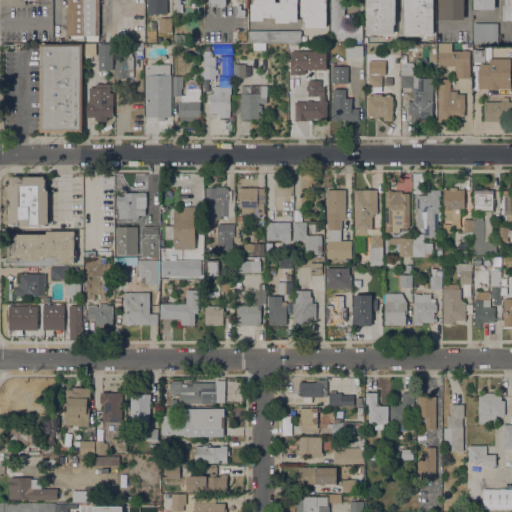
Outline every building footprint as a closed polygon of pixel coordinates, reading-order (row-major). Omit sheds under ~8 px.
[(67,36),(67,0),(99,0),(100,36),(98,36),(67,36)] [(167,0),(167,13),(147,13),(147,0),(167,0)] [(173,13),(173,0),(180,0),(180,4),(183,4),(183,13),(173,13)] [(304,27),(304,16),(301,16),(301,0),(298,0),(298,22),(289,22),(289,23),(276,23),(276,17),(263,17),(263,21),(251,21),(251,4),(253,4),(253,0),(327,0),(327,28),(304,27)] [(330,0),(347,0),(347,1),(345,1),(345,8),(344,8),(344,24),(351,24),(351,25),(356,25),(356,24),(360,24),(360,25),(362,25),(362,40),(358,40),(358,42),(352,43),(352,40),(349,40),(349,39),(337,39),(336,34),(331,34),(330,0)] [(396,0),(396,36),(365,36),(365,0),(396,0)] [(433,0),(433,34),(406,34),(406,24),(404,24),(404,0),(433,0)] [(464,0),(464,19),(438,19),(438,0),(464,0)] [(494,0),(494,8),(473,8),(473,0),(494,0)] [(511,21),(503,21),(503,5),(504,5),(504,0),(511,0),(511,21)] [(172,18),(172,32),(158,32),(158,18),(172,18)] [(498,23),(498,44),(474,44),(474,23),(498,23)] [(248,43),(248,30),(301,31),(301,36),(306,36),(306,43),(266,43),(254,43),(248,43)] [(174,43),(174,34),(188,34),(188,43),(174,43)] [(95,43),(95,52),(84,52),(84,43),(95,43)] [(468,50),(451,51),(451,43),(436,43),(436,66),(454,66),(454,78),(469,78),(468,50)] [(82,44),(83,132),(40,132),(40,44),(82,44)] [(101,68),(100,51),(106,51),(106,44),(114,44),(114,67),(101,68)] [(133,70),(128,70),(128,79),(115,79),(114,64),(115,64),(115,45),(130,45),(130,49),(132,49),(132,57),(133,57),(133,70)] [(363,46),(363,57),(345,57),(345,45),(363,46)] [(487,49),(487,48),(493,48),(493,49),(497,49),(496,56),(493,56),(493,57),(488,57),(488,62),(473,62),(473,49),(487,49)] [(326,70),(325,50),(288,51),(289,75),(304,74),(304,70),(326,70)] [(204,51),(212,51),(212,57),(215,57),(215,70),(218,70),(218,75),(215,75),(215,79),(204,79),(204,51)] [(174,59),(179,59),(179,61),(183,61),(183,69),(182,69),(182,72),(175,72),(174,59)] [(400,87),(401,62),(413,62),(413,73),(419,73),(419,78),(432,77),(432,118),(420,118),(420,120),(410,120),(410,115),(408,115),(408,102),(413,101),(413,94),(418,94),(418,88),(400,87)] [(490,65),(490,62),(500,63),(500,64),(510,64),(510,85),(479,84),(479,70),(480,70),(480,65),(490,65)] [(171,117),(165,117),(165,121),(157,121),(157,117),(145,117),(145,68),(149,68),(149,65),(170,64),(170,75),(171,75),(171,117)] [(245,78),(233,78),(233,64),(245,64),(245,78)] [(332,66),(348,66),(348,83),(332,83),(332,66)] [(470,73),(470,87),(458,87),(458,73),(470,73)] [(382,74),(382,87),(381,87),(381,92),(369,92),(369,87),(365,87),(365,74),(382,74)] [(173,76),(183,76),(183,80),(198,80),(198,85),(200,85),(200,102),(200,120),(179,120),(179,102),(173,102),(173,76)] [(384,85),(384,77),(392,77),(392,85),(384,85)] [(295,102),(306,102),(306,101),(311,101),(311,102),(319,102),(319,96),(308,96),(308,91),(306,91),(306,86),(308,86),(308,80),(321,80),(321,87),(324,86),(324,96),(325,96),(325,102),(326,102),(327,120),(319,120),(318,118),(317,118),(317,119),(314,119),(313,118),(312,118),(312,120),(295,120),(295,102)] [(266,85),(267,104),(259,104),(259,105),(262,105),(262,112),(259,112),(259,119),(233,120),(233,94),(240,94),(242,94),(242,86),(266,85)] [(209,94),(214,94),(213,86),(220,86),(220,87),(231,87),(231,94),(230,94),(230,118),(221,118),(220,113),(210,113),(209,94)] [(331,121),(331,102),(333,102),(333,89),(345,89),(345,98),(351,99),(351,108),(359,108),(359,121),(331,121)] [(373,96),(373,94),(382,94),(382,96),(393,96),(392,121),(383,121),(383,117),(373,117),(372,117),(369,117),(368,116),(367,116),(367,98),(369,98),(369,96),(373,96)] [(464,96),(464,116),(454,116),(454,122),(438,121),(438,96),(464,96)] [(502,102),(502,97),(508,97),(508,102),(511,102),(511,115),(511,121),(484,121),(484,102),(502,102)] [(86,102),(113,102),(113,117),(105,118),(105,121),(94,121),(94,118),(86,118),(86,102)] [(49,224),(46,224),(46,227),(19,228),(19,226),(9,226),(9,224),(8,224),(7,192),(6,189),(6,182),(11,177),(44,177),(44,179),(46,179),(46,190),(48,190),(49,224)] [(225,187),(225,189),(228,189),(228,216),(221,217),(221,220),(216,220),(216,223),(206,224),(205,187),(225,187)] [(265,202),(263,202),(264,214),(260,214),(260,217),(254,217),(254,214),(241,215),(241,208),(239,208),(239,189),(264,188),(265,202)] [(443,190),(451,190),(451,188),(455,188),(455,190),(464,190),(464,209),(459,209),(459,221),(444,221),(443,190)] [(474,190),(482,190),(482,188),(487,188),(487,190),(492,190),(493,200),(494,200),(494,204),(493,204),(493,210),(474,210),(474,190)] [(345,220),(341,220),(341,230),(341,241),(351,241),(352,258),(327,258),(327,241),(326,241),(326,238),(328,238),(328,230),(328,221),(326,221),(326,189),(345,189),(345,220)] [(377,214),(373,214),(373,220),(372,220),(372,229),(354,230),(354,190),(377,190),(377,214)] [(417,195),(428,195),(428,193),(430,193),(430,190),(440,190),(440,221),(437,221),(438,237),(424,237),(424,231),(420,231),(419,228),(417,228),(417,195)] [(502,190),(509,190),(509,195),(511,195),(511,221),(506,221),(506,215),(502,215),(502,190)] [(385,220),(385,191),(402,191),(402,193),(409,193),(409,220),(385,220)] [(146,193),(146,207),(145,207),(145,216),(139,216),(139,219),(118,219),(118,206),(116,206),(116,196),(124,196),(124,193),(146,193)] [(174,250),(173,207),(194,207),(195,249),(174,250)] [(472,220),(475,220),(475,215),(482,215),(482,238),(484,238),(484,242),(496,242),(496,254),(474,254),(473,248),(472,248),(472,220)] [(464,220),(472,220),(472,232),(464,232),(464,220)] [(290,222),(290,242),(281,242),(281,240),(266,240),(266,225),(268,225),(268,222),(290,222)] [(293,222),(306,222),(306,236),(321,235),(322,254),(305,254),(305,240),(294,240),(293,222)] [(234,224),(234,238),(218,238),(218,224),(234,224)] [(142,226),(158,226),(158,240),(142,241),(142,226)] [(500,240),(500,237),(499,237),(499,227),(507,227),(507,240),(500,240)] [(75,231),(75,249),(76,249),(76,257),(75,257),(75,264),(59,264),(59,257),(48,257),(48,258),(43,258),(43,261),(8,261),(7,233),(18,233),(18,235),(47,235),(47,231),(75,231)] [(412,243),(413,243),(413,234),(423,234),(423,243),(432,243),(432,257),(412,256),(412,243)] [(369,260),(369,247),(370,247),(370,235),(382,235),(383,260),(369,260)] [(399,256),(399,244),(387,244),(388,238),(405,238),(412,239),(412,243),(412,256),(399,256)] [(243,250),(244,242),(254,244),(253,252),(243,250)] [(147,244),(157,244),(157,254),(147,254),(147,244)] [(281,248),(281,255),(275,255),(275,256),(266,256),(266,248),(281,248)] [(368,254),(368,263),(356,263),(356,255),(368,254)] [(158,284),(145,284),(145,276),(138,276),(138,265),(125,265),(125,270),(114,270),(114,257),(123,257),(123,256),(139,256),(139,257),(141,257),(141,260),(157,260),(158,284)] [(471,284),(460,284),(460,272),(456,272),(456,264),(466,264),(466,257),(471,257),(471,284)] [(492,258),(492,266),(473,266),(473,258),(492,258)] [(202,260),(201,276),(200,276),(200,279),(190,279),(190,276),(187,276),(187,279),(180,279),(180,275),(175,275),(175,269),(180,269),(180,260),(202,260)] [(206,260),(219,260),(219,276),(206,276),(206,260)] [(261,260),(261,272),(247,272),(247,274),(242,274),(242,272),(238,272),(238,260),(261,260)] [(322,263),(322,275),(310,275),(310,263),(322,263)] [(81,267),(81,278),(51,278),(51,267),(81,267)] [(435,269),(435,276),(442,276),(441,289),(430,289),(430,269),(435,269)] [(500,305),(493,305),(493,298),(491,298),(491,270),(500,270),(500,305)] [(45,273),(45,296),(50,296),(50,302),(44,301),(44,296),(15,295),(15,288),(17,288),(17,282),(21,282),(21,281),(19,280),(19,277),(20,277),(20,273),(45,273)] [(352,275),(351,287),(339,287),(339,275),(352,275)] [(400,275),(412,275),(412,288),(400,288),(400,275)] [(81,282),(80,295),(64,295),(65,281),(81,282)] [(223,282),(234,282),(234,289),(229,289),(229,294),(223,294),(223,282)] [(293,282),(293,294),(278,294),(278,282),(293,282)] [(458,284),(458,289),(461,289),(461,299),(462,299),(462,302),(466,302),(466,320),(465,320),(465,322),(453,322),(453,324),(451,324),(451,326),(445,326),(445,324),(443,324),(443,289),(444,289),(444,284),(458,284)] [(160,318),(161,303),(186,303),(186,289),(199,290),(199,305),(198,305),(198,307),(199,307),(199,310),(198,310),(198,313),(195,313),(195,325),(180,325),(180,319),(160,318)] [(294,303),(295,303),(295,290),(310,290),(310,297),(312,297),(312,303),(316,303),(316,319),(311,319),(311,322),(304,322),(304,325),(294,325),(294,303)] [(254,291),(265,291),(265,303),(255,303),(254,291)] [(150,292),(150,314),(157,314),(157,324),(124,324),(124,302),(124,292),(150,292)] [(407,302),(407,313),(406,313),(406,325),(385,325),(385,303),(383,303),(383,294),(385,294),(385,293),(402,293),(407,302)] [(354,306),(354,295),(372,294),(372,299),(377,299),(377,311),(372,311),(372,325),(353,326),(352,306),(354,306)] [(423,322),(423,326),(414,326),(414,294),(420,294),(420,295),(422,295),(422,294),(431,294),(431,299),(435,299),(435,305),(437,305),(437,312),(434,312),(434,319),(437,319),(437,322),(423,322)] [(489,295),(489,300),(490,300),(490,307),(495,307),(494,320),(487,320),(487,323),(482,323),(482,325),(480,325),(480,326),(477,326),(477,325),(474,325),(474,324),(473,324),(473,322),(474,322),(474,318),(473,318),(473,315),(474,315),(473,315),(473,312),(474,312),(474,309),(473,309),(473,307),(474,307),(474,299),(477,300),(477,295),(489,295)] [(282,296),(282,302),(286,302),(287,324),(269,325),(269,306),(268,306),(268,296),(282,296)] [(325,321),(326,305),(333,305),(333,296),(344,296),(344,308),(347,308),(347,322),(325,321)] [(511,323),(511,299),(502,299),(502,324),(511,323)] [(43,329),(43,304),(64,304),(64,329),(43,329)] [(95,325),(95,318),(88,318),(88,305),(96,305),(96,307),(99,307),(99,304),(106,304),(106,305),(112,305),(112,325),(95,325)] [(38,329),(8,329),(8,305),(38,306),(38,329)] [(70,340),(70,328),(69,305),(81,305),(81,326),(83,326),(83,340),(70,340)] [(223,305),(223,325),(206,325),(206,305),(223,305)] [(261,305),(261,325),(237,325),(237,305),(261,305)] [(32,415),(20,415),(20,409),(17,409),(17,400),(15,400),(15,386),(18,386),(18,380),(28,380),(28,386),(32,386),(32,415)] [(317,382),(317,380),(327,380),(327,397),(311,397),(312,404),(303,404),(303,397),(302,397),(302,392),(300,392),(299,382),(317,382)] [(182,381),(182,384),(187,384),(187,386),(181,386),(181,392),(180,392),(180,396),(170,396),(170,381),(182,381)] [(216,382),(216,383),(221,383),(221,402),(216,402),(216,403),(180,403),(180,396),(180,392),(181,392),(181,386),(187,386),(193,386),(193,382),(216,382)] [(89,426),(66,425),(66,424),(63,424),(63,419),(64,419),(65,390),(72,390),(72,388),(90,388),(89,426)] [(341,405),(329,405),(329,390),(335,390),(335,393),(341,393),(341,405)] [(121,423),(102,422),(103,404),(100,403),(100,392),(123,393),(121,423)] [(388,406),(388,424),(384,424),(384,430),(375,430),(375,423),(369,423),(368,404),(366,404),(366,392),(377,392),(377,403),(379,403),(380,404),(381,406),(388,406)] [(411,422),(404,422),(404,431),(396,431),(396,422),(391,422),(391,406),(399,406),(399,403),(402,403),(402,393),(413,392),(414,404),(411,404),(411,422)] [(478,396),(481,396),(481,393),(499,393),(499,396),(501,396),(501,400),(505,400),(505,415),(496,415),(496,423),(478,423),(478,396)] [(150,423),(130,423),(131,394),(150,394),(150,423)] [(436,429),(425,429),(425,417),(417,417),(417,397),(435,397),(436,429)] [(43,409),(44,400),(55,400),(55,409),(43,409)] [(464,418),(462,418),(462,427),(463,427),(463,451),(451,451),(451,445),(444,445),(444,427),(447,428),(447,416),(450,416),(450,404),(464,404),(464,418)] [(320,408),(320,412),(317,412),(317,429),(310,429),(310,424),(298,424),(298,417),(300,417),(300,408),(320,408)] [(224,409),(224,436),(184,436),(184,435),(161,435),(161,415),(174,415),(174,418),(182,418),(182,417),(184,417),(184,409),(224,409)] [(344,434),(332,434),(332,429),(328,428),(328,424),(332,424),(332,422),(343,423),(343,421),(360,422),(360,434),(344,434)] [(503,424),(511,424),(511,449),(503,449),(503,424)] [(25,425),(24,428),(29,428),(29,432),(37,432),(37,442),(29,442),(29,444),(5,444),(5,425),(25,425)] [(158,442),(146,441),(147,429),(158,429),(158,442)] [(172,449),(161,449),(161,436),(172,436),(172,449)] [(321,437),(321,452),(323,452),(323,457),(312,457),(312,454),(300,454),(300,449),(298,449),(298,445),(300,445),(300,436),(321,437)] [(74,454),(74,446),(77,446),(77,443),(79,443),(79,441),(95,441),(95,455),(74,454)] [(95,441),(104,441),(104,455),(95,455),(95,441)] [(220,447),(220,445),(227,446),(227,451),(230,451),(229,455),(228,455),(227,463),(208,463),(195,463),(195,446),(220,447)] [(486,445),(486,455),(496,455),(496,465),(482,466),(482,461),(480,461),(480,463),(474,463),(474,461),(469,461),(469,446),(486,445)] [(42,454),(42,446),(53,446),(53,454),(42,454)] [(435,480),(417,480),(417,460),(425,460),(425,447),(435,447),(435,480)] [(364,463),(346,464),(346,465),(341,465),(341,463),(337,463),(337,451),(343,451),(343,449),(363,448),(364,463)] [(406,451),(413,451),(413,460),(405,460),(406,451)] [(171,464),(170,454),(181,454),(181,463),(171,464)] [(110,456),(110,465),(95,466),(95,456),(110,456)] [(75,467),(63,467),(63,457),(75,457),(75,467)] [(44,466),(44,459),(54,458),(54,466),(44,466)] [(180,466),(180,478),(167,479),(167,476),(162,476),(162,466),(180,466)] [(204,476),(204,474),(209,474),(209,473),(215,473),(215,466),(217,466),(217,473),(218,473),(218,475),(227,475),(227,492),(226,492),(226,493),(221,493),(221,491),(212,491),(212,493),(207,493),(207,491),(204,491),(204,493),(199,492),(187,491),(187,476),(204,476)] [(337,467),(337,484),(336,484),(336,487),(324,487),(324,484),(297,484),(297,467),(337,467)] [(9,499),(9,477),(31,477),(31,479),(41,479),(41,489),(57,489),(57,499),(9,499)] [(357,493),(342,493),(342,480),(357,480),(357,493)] [(511,488),(511,508),(483,508),(483,488),(511,488)] [(90,491),(71,490),(71,501),(90,502),(90,491)] [(341,494),(341,502),(328,501),(328,494),(341,494)] [(172,511),(172,495),(186,495),(186,505),(184,505),(184,511),(172,511)] [(296,511),(296,495),(310,495),(310,496),(327,496),(327,506),(329,506),(329,511),(296,511)] [(350,511),(350,501),(363,501),(363,511),(350,511)] [(194,511),(194,502),(221,502),(221,504),(225,504),(225,506),(226,506),(226,508),(225,508),(225,511),(194,511)]
